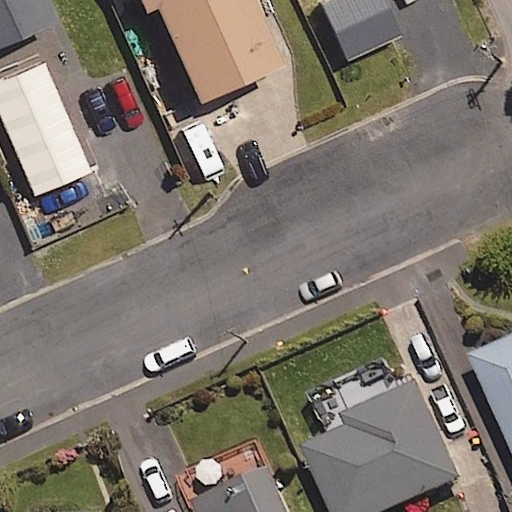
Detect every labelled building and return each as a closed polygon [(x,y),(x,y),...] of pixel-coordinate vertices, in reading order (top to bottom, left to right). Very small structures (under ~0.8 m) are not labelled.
[(0,0),(0,38),(54,13),(47,0),(0,0)] [(281,51),(258,0),(158,0),(197,88),(281,51)] [(96,166),(69,100),(14,123),(42,189),(96,166)] [(511,338),(477,353),(511,433),(511,338)] [(383,511),(463,476),(420,381),(349,414),(354,424),(310,444),(340,511),(383,511)] [(296,511),(279,467),(200,499),(204,511),(296,511)]
